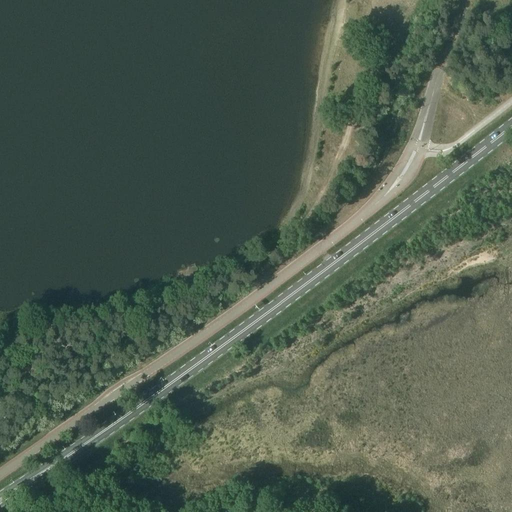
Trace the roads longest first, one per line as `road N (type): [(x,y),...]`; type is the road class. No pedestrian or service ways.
road 1 (primary): [(51,467),(511,126)]
road 2 (unclassified): [(0,474),(382,199)]
